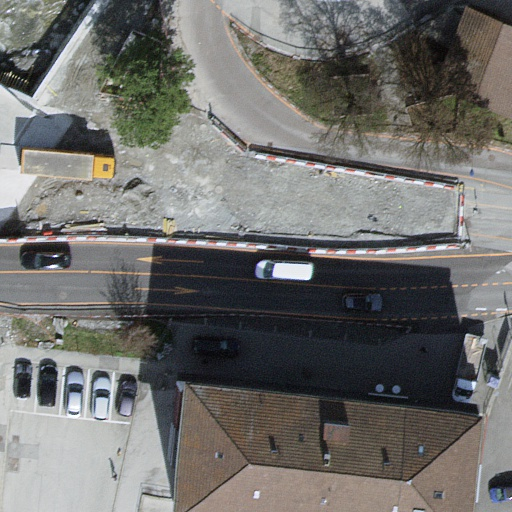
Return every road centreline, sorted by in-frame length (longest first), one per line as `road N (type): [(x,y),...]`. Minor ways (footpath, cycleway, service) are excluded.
road 1 (primary): [(511,251),(357,238),(0,177)]
road 2 (unclassified): [(252,0),(309,26),(376,17),(403,0)]
